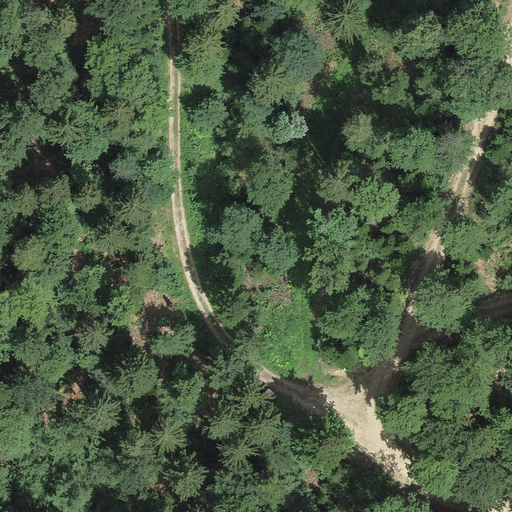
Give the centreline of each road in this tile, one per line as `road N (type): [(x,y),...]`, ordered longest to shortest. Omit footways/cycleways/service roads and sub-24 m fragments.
road 1 (track): [(369,418),(315,404),(273,381),(234,349),(196,286),(175,205),(165,0)]
road 2 (track): [(511,506),(451,498),(400,463),(369,418),(376,374),(405,338),(511,308)]
road 3 (track): [(480,116),(405,338)]
